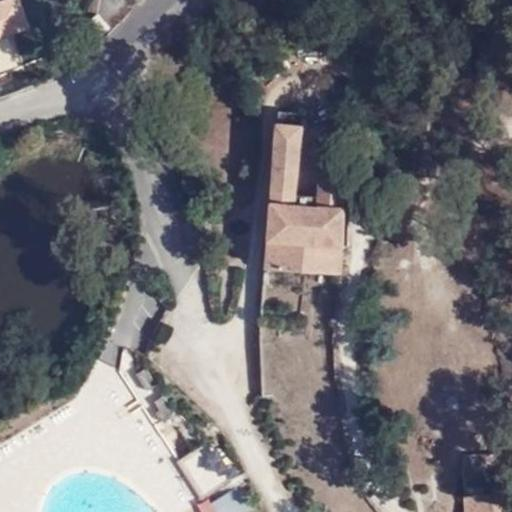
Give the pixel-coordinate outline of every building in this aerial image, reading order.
[(17,0),(3,0),(0,1),(0,37),(27,29),(17,0)] [(281,0),(288,8),(298,0),(281,0)] [(266,266),(339,273),(347,174),(345,173),(347,129),(299,126),(300,113),(280,111),(266,266)] [(278,308),(280,294),(270,293),(269,307),(278,308)] [(45,446),(38,435),(20,446),(27,457),(45,446)] [(240,475),(216,437),(178,460),(203,498),(240,475)] [(511,452),(463,455),(465,498),(511,495),(511,452)] [(511,511),(511,495),(465,498),(465,511),(511,511)]
